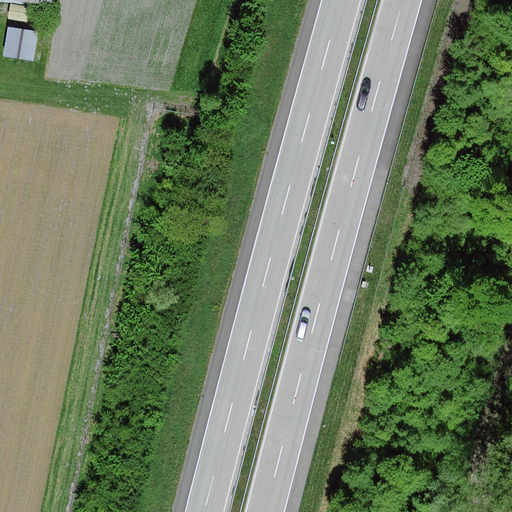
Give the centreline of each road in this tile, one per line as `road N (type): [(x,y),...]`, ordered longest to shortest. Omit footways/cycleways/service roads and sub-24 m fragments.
road 1 (motorway): [(265,511),(403,0)]
road 2 (motorway): [(342,0),(206,511)]
